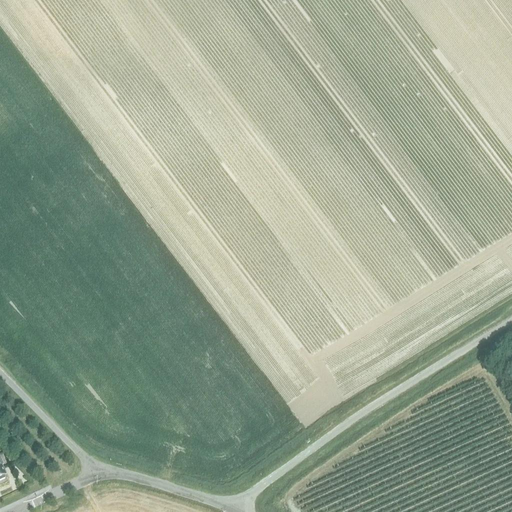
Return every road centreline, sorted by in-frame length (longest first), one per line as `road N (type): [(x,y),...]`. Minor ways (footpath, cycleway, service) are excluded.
road 1 (unclassified): [(236,511),(322,441),(511,321)]
road 2 (unclassified): [(236,511),(95,474)]
road 3 (unclassified): [(95,474),(0,372)]
